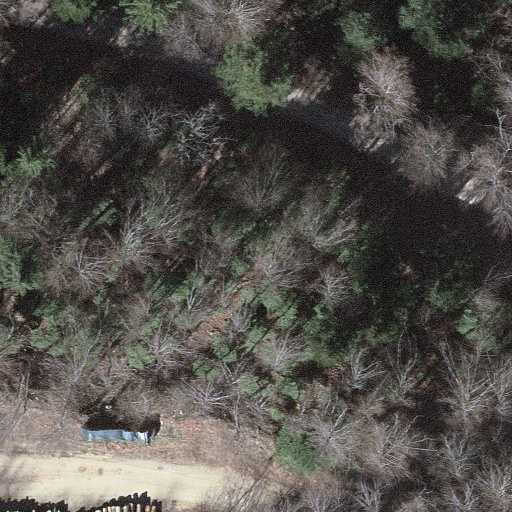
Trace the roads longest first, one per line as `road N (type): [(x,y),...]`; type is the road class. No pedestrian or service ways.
road 1 (track): [(34,0),(100,16),(323,103),(421,162),(511,201)]
road 2 (track): [(336,511),(264,492),(175,485),(0,495)]
